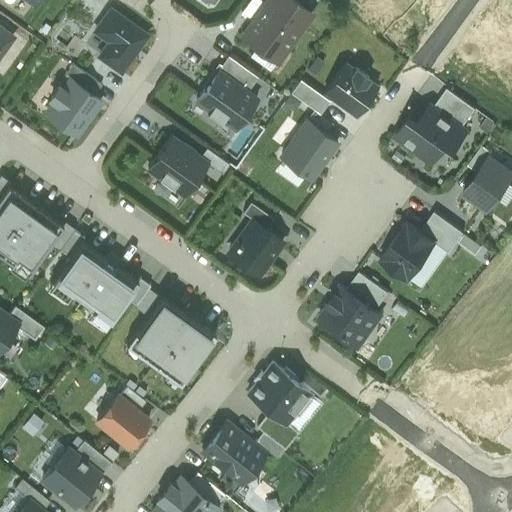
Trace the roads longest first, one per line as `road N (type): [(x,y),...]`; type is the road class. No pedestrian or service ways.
road 1 (residential): [(261,322),(357,194),(367,142),(411,79)]
road 2 (residential): [(261,322),(110,511)]
road 3 (residential): [(69,183),(261,322)]
road 4 (residential): [(69,183),(165,51),(168,21),(142,0)]
road 5 (residential): [(501,497),(366,397)]
road 6 (residential): [(261,322),(366,397)]
